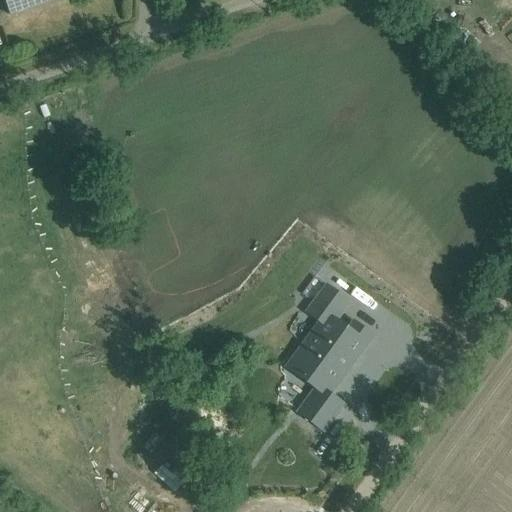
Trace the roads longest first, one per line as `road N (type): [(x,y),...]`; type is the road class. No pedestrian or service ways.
road 1 (unclassified): [(511,282),(347,511)]
road 2 (unclassified): [(236,0),(0,84)]
